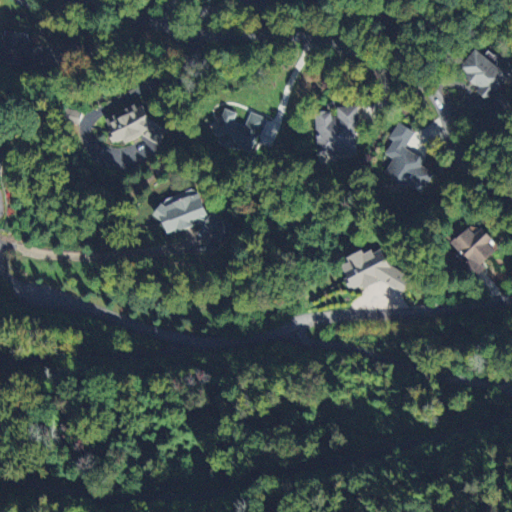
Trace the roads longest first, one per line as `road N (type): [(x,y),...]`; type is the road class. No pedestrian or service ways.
road 1 (residential): [(511,296),(336,313),(280,334),(200,343),(48,301),(27,290),(0,257)]
road 2 (residential): [(511,206),(466,165),(443,110),(410,78),(372,58),(288,32),(150,27),(96,0)]
road 3 (residential): [(200,343),(142,355),(0,358)]
